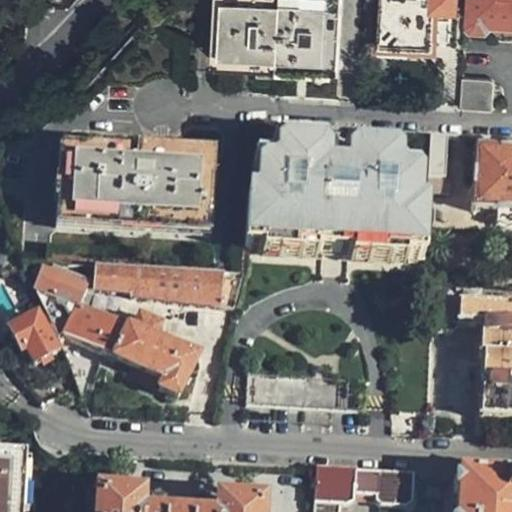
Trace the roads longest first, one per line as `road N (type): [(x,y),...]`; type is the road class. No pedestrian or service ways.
road 1 (residential): [(72,434),(511,466)]
road 2 (residential): [(163,101),(511,120)]
